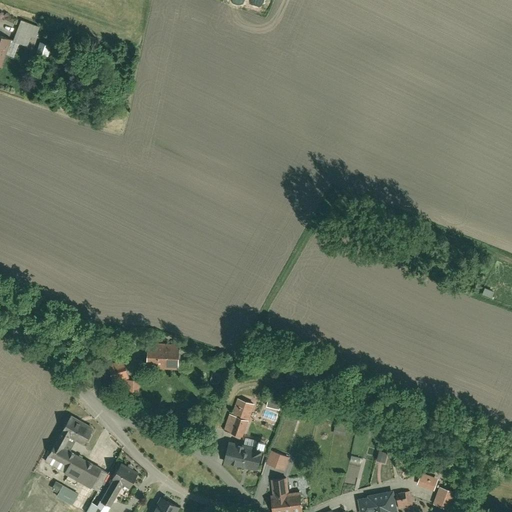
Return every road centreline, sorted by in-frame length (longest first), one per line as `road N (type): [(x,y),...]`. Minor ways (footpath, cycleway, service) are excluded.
road 1 (residential): [(253,510),(200,502),(162,481),(97,410)]
road 2 (residential): [(253,510),(218,470),(97,410)]
road 3 (residential): [(97,410),(0,324)]
